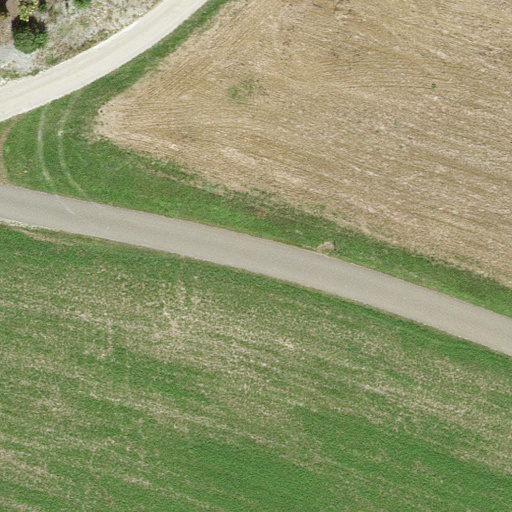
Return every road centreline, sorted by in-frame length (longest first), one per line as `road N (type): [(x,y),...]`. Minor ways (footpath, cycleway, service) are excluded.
road 1 (unclassified): [(0,206),(332,275),(511,341)]
road 2 (track): [(0,100),(91,62),(175,0)]
